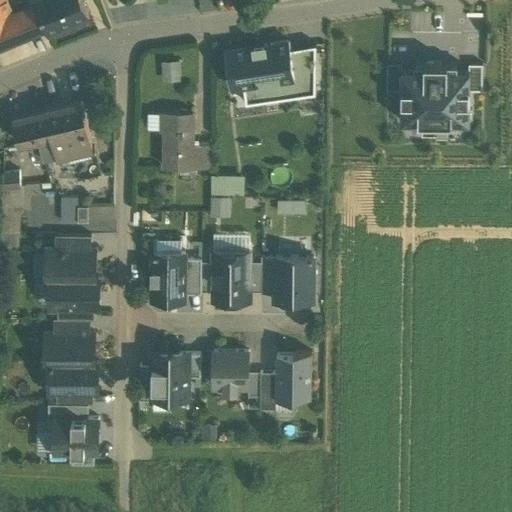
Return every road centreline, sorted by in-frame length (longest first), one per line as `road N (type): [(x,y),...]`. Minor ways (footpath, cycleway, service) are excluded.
road 1 (residential): [(125,325),(130,37)]
road 2 (residential): [(130,37),(397,0)]
road 3 (residential): [(304,325),(125,325)]
road 4 (residential): [(124,465),(125,325)]
road 5 (residential): [(0,85),(130,37)]
